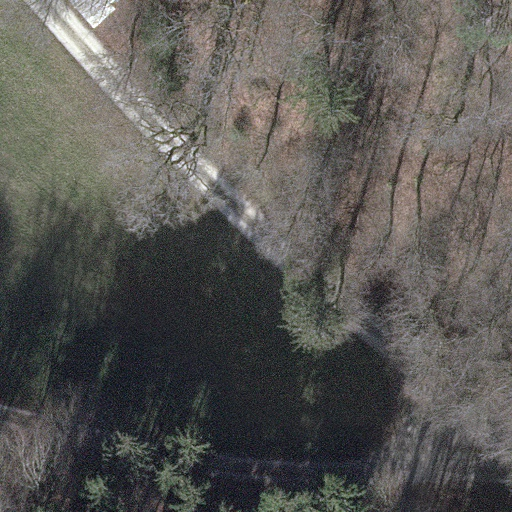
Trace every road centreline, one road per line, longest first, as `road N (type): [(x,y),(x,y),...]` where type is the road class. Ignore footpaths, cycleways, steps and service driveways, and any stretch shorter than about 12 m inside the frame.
road 1 (track): [(49,0),(511,427)]
road 2 (track): [(511,456),(335,483),(0,414)]
